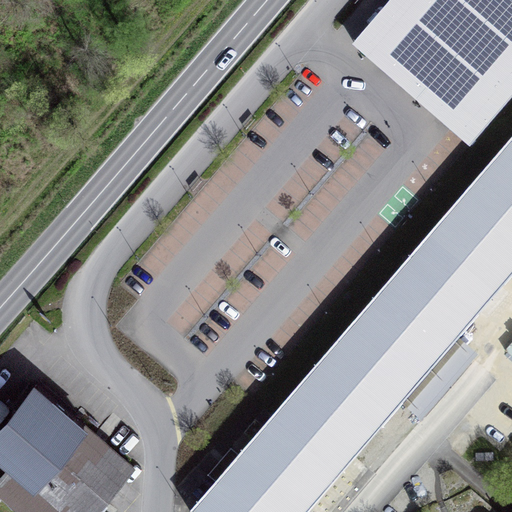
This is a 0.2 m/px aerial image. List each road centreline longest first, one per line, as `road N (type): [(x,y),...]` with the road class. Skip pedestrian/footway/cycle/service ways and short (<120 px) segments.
road 1 (primary): [(0,308),(265,0)]
road 2 (track): [(0,226),(198,0)]
